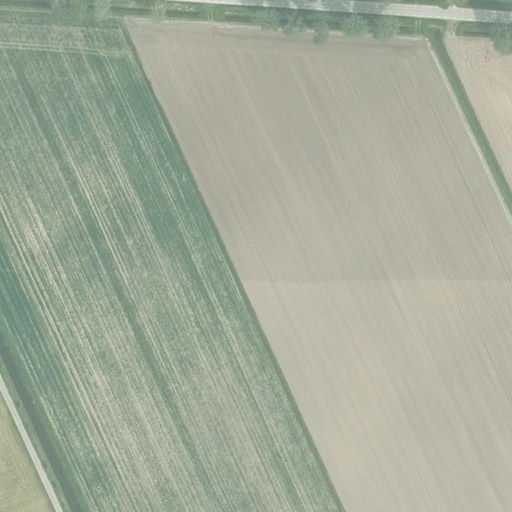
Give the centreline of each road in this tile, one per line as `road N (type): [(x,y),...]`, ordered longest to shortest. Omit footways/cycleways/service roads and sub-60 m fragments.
road 1 (tertiary): [(260,0),(511,19)]
road 2 (unclassified): [(60,511),(0,379)]
